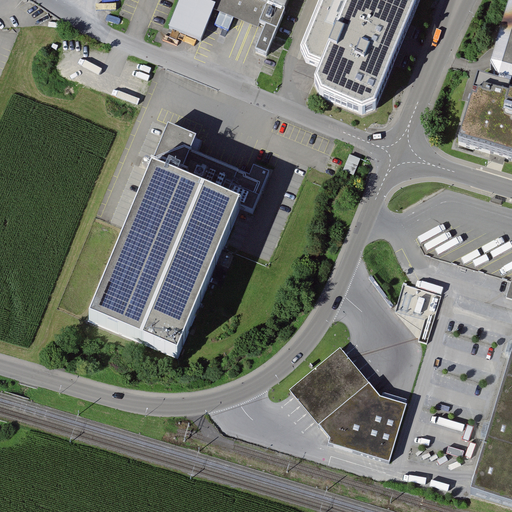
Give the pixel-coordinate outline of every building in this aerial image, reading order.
[(300,0),(225,0),(225,1),(278,22),(268,48),(279,52),(300,0)] [(342,0),(322,47),(328,63),(338,68),(331,88),(336,99),(377,116),(390,110),(436,0),(342,0)] [(511,6),(507,10),(490,63),(479,71),(511,81),(511,6)] [(511,81),(479,71),(475,85),(458,145),(511,161),(511,81)] [(254,168),(249,178),(191,154),(197,140),(168,128),(151,170),(152,171),(88,322),(178,360),(241,209),(253,214),(270,175),(254,168)] [(350,155),(343,172),(354,177),(361,160),(350,155)] [(311,419),(318,428),(370,385),(363,377),(349,360),(343,353),(340,350),(289,392),(291,395),(297,402),(311,419)] [(511,354),(475,475),(468,497),(511,510),(511,354)] [(374,391),(370,385),(318,428),(323,433),(330,442),(328,447),(390,465),(407,407),(406,407),(381,399),(374,391)]
